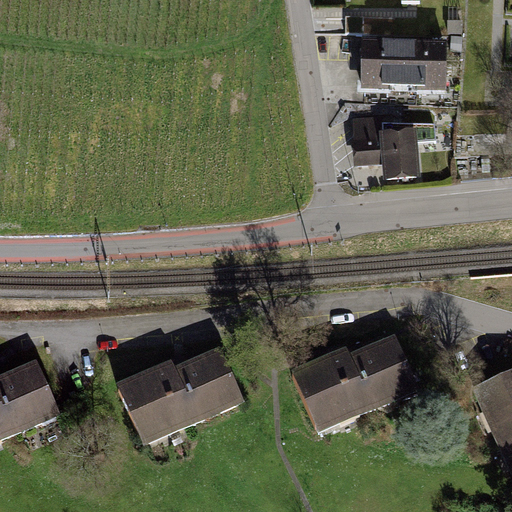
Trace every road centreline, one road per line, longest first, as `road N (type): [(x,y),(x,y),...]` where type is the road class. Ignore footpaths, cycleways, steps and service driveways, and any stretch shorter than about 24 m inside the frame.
road 1 (residential): [(511,323),(414,295),(68,332),(0,331)]
road 2 (residential): [(0,249),(332,224)]
road 3 (residential): [(298,0),(332,224)]
road 4 (residential): [(332,224),(511,205)]
